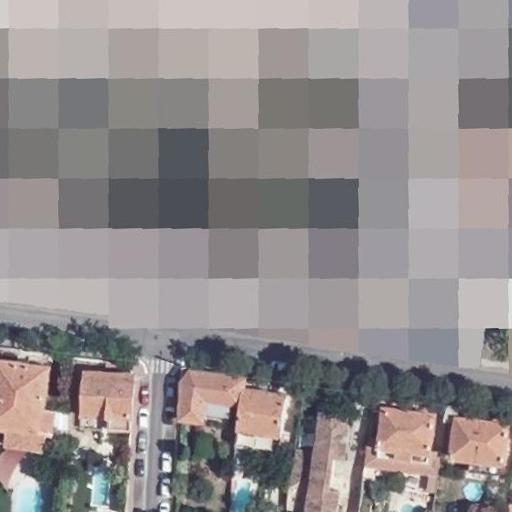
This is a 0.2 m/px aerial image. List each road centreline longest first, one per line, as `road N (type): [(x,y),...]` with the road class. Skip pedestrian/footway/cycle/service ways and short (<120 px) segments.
road 1 (residential): [(158,338),(511,385)]
road 2 (residential): [(148,511),(158,338)]
road 3 (residential): [(0,317),(158,338)]
